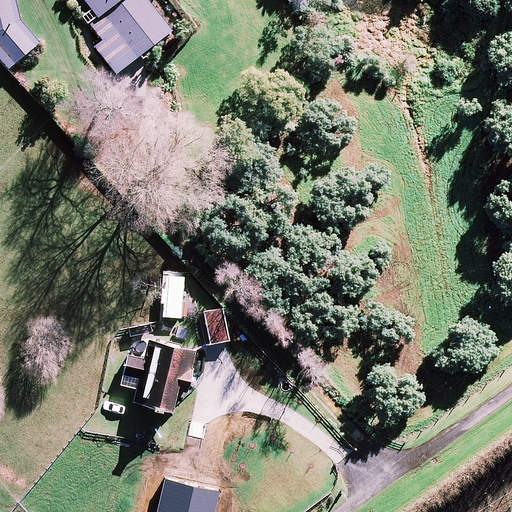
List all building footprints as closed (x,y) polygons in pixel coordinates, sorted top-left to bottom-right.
[(0,0),(0,58),(8,69),(38,40),(18,17),(15,0),(0,0)] [(85,0),(100,19),(92,25),(104,40),(97,45),(116,70),(171,28),(149,0),(85,0)] [(78,117),(63,101),(52,111),(66,127),(78,117)] [(227,337),(222,307),(204,310),(209,340),(227,337)] [(124,373),(139,375),(136,398),(172,403),(175,388),(187,389),(194,343),(179,341),(145,336),(143,353),(127,350),(124,373)] [(207,421),(190,418),(185,448),(202,451),(207,421)]
